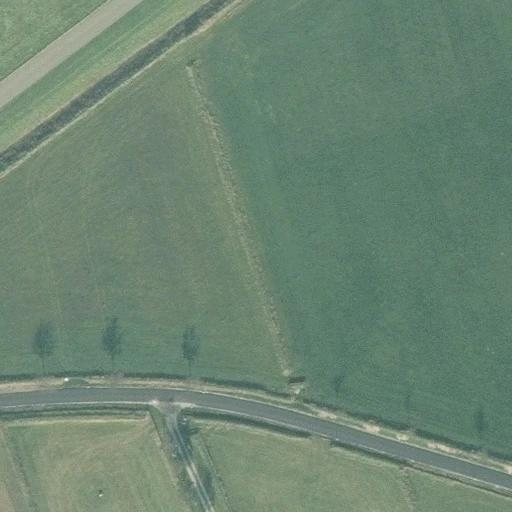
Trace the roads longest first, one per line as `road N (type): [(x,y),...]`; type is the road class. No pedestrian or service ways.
road 1 (unclassified): [(0,400),(143,394),(254,407),(511,483)]
road 2 (unclassified): [(0,99),(133,0)]
